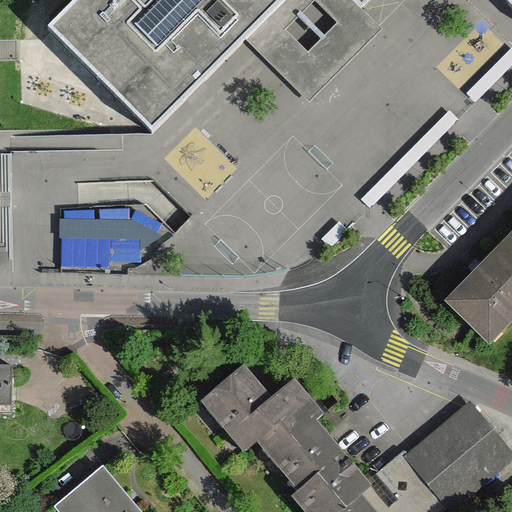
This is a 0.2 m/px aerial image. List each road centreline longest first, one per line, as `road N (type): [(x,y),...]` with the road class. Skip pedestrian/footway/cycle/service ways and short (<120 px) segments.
road 1 (residential): [(82,302),(348,303)]
road 2 (residential): [(82,302),(89,342),(229,511)]
road 3 (residential): [(511,126),(348,303)]
road 4 (residential): [(348,303),(396,349),(511,402)]
